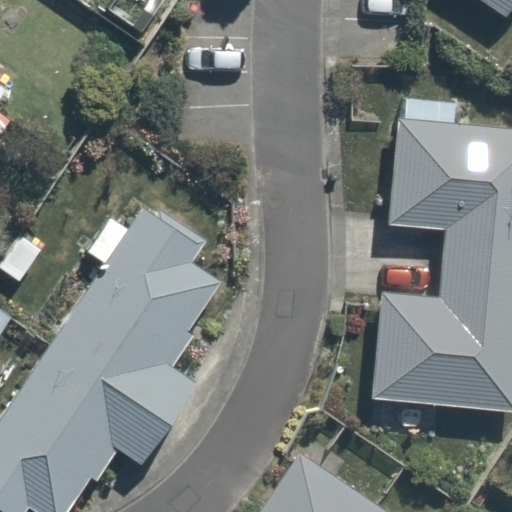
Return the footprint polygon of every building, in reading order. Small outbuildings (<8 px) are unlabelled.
[(479,0),(497,10),(502,0),(479,0)] [(0,86),(0,117),(13,94),(0,86)] [(511,405),(511,114),(448,115),(448,92),(375,92),(375,227),(417,227),(417,286),(353,286),(353,405),(511,405)] [(209,224),(132,175),(106,216),(92,207),(65,249),(79,258),(0,382),(0,511),(19,511),(21,511),(23,511),(65,511),(103,453),(126,467),(185,374),(173,366),(227,281),(188,256),(209,224)] [(0,223),(0,270),(18,280),(39,245),(0,223)] [(389,511),(278,437),(227,511),(389,511)]
